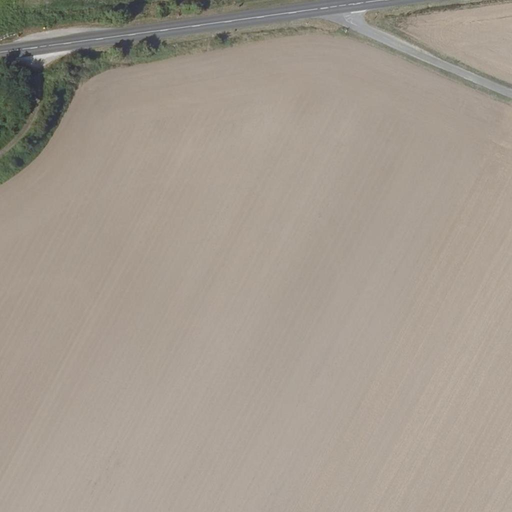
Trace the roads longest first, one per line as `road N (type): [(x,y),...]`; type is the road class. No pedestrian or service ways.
road 1 (secondary): [(349,5),(0,52)]
road 2 (unclassified): [(511,93),(355,24),(349,5)]
